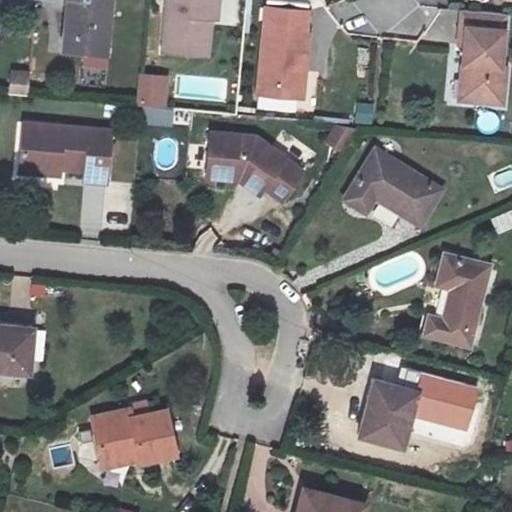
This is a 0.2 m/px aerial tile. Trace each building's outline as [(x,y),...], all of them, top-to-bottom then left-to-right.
[(122,0),(77,0),(75,50),(119,53),(122,0)] [(214,0),(168,0),(162,79),(208,83),(213,18),(214,0)] [(260,94),(305,98),(308,71),(312,72),(316,33),(308,32),(310,10),(268,6),(260,94)] [(501,13),(457,9),(454,44),(459,45),(457,63),(463,64),(460,100),(497,103),(501,67),(495,66),(501,13)] [(463,64),(457,63),(454,99),(460,100),(463,64)] [(29,96),(31,69),(11,67),(9,94),(29,96)] [(356,102),(355,123),(373,124),(374,103),(356,102)] [(479,131),(497,131),(498,114),(479,113),(479,131)] [(324,141),(343,153),(357,132),(338,120),(324,141)] [(19,123),(15,163),(52,167),(51,175),(74,178),(74,180),(99,183),(104,131),(19,123)] [(208,184),(241,188),(244,172),(272,191),(267,196),(284,208),(309,173),(258,136),(212,132),(208,184)] [(435,197),(374,153),(342,198),(359,210),(370,195),(414,227),(435,197)] [(15,171),(51,175),(52,167),(15,163),(15,171)] [(244,172),(241,188),(263,203),(267,196),(272,191),(244,172)] [(511,204),(490,214),(496,232),(511,225),(511,204)] [(485,263),(441,252),(434,281),(447,284),(439,318),(427,314),(423,330),(466,342),(485,263)] [(41,327),(0,323),(0,371),(36,376),(41,327)] [(418,393),(413,415),(467,428),(476,390),(423,377),(418,393)] [(418,393),(375,381),(361,436),(405,448),(413,415),(418,393)] [(119,408),(84,420),(101,465),(134,454),(137,460),(171,448),(155,404),(122,416),(119,408)] [(497,452),(511,452),(511,433),(497,433),(497,452)] [(360,511),(362,504),(309,490),(302,511),(360,511)]
